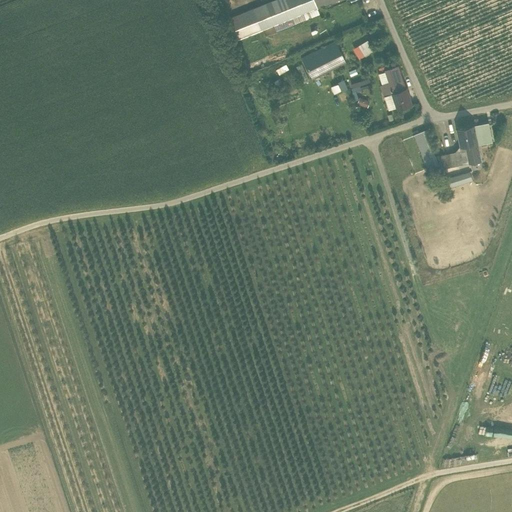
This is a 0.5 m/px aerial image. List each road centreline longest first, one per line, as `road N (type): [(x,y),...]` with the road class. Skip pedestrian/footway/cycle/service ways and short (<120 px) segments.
road 1 (track): [(0,237),(39,221),(173,202),(430,119),(511,104)]
road 2 (track): [(424,478),(511,229)]
road 3 (unclassified): [(380,0),(430,119)]
